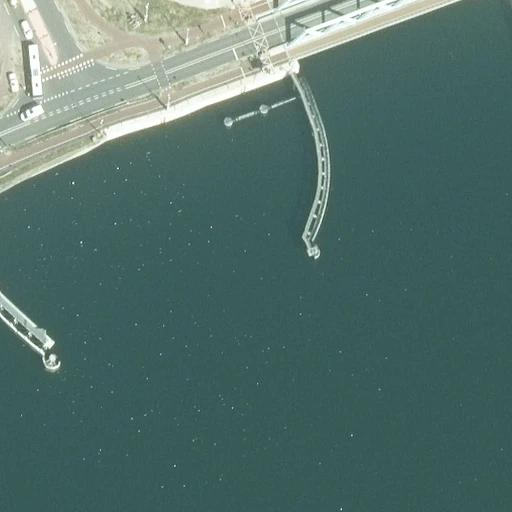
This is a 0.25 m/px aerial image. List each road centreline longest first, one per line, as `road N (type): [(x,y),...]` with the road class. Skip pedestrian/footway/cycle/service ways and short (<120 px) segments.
road 1 (secondary): [(86,102),(365,0)]
road 2 (secondary): [(16,0),(57,114)]
